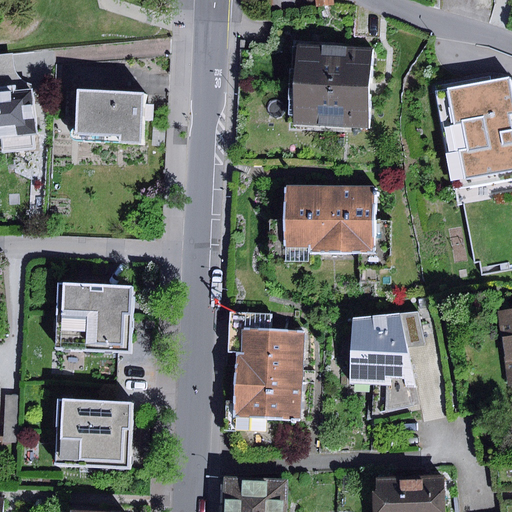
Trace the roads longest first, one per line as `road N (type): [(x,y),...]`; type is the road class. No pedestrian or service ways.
road 1 (residential): [(187,511),(201,252)]
road 2 (residential): [(201,252),(216,0)]
road 3 (residential): [(0,248),(201,252)]
road 4 (residential): [(511,45),(379,0)]
